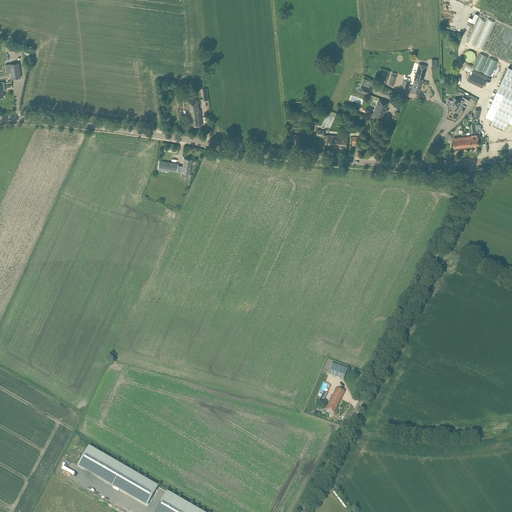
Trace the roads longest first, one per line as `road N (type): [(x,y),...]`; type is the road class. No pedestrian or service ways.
road 1 (tertiary): [(471,162),(354,163),(52,120),(0,121)]
road 2 (unclassified): [(302,511),(471,183),(471,162)]
